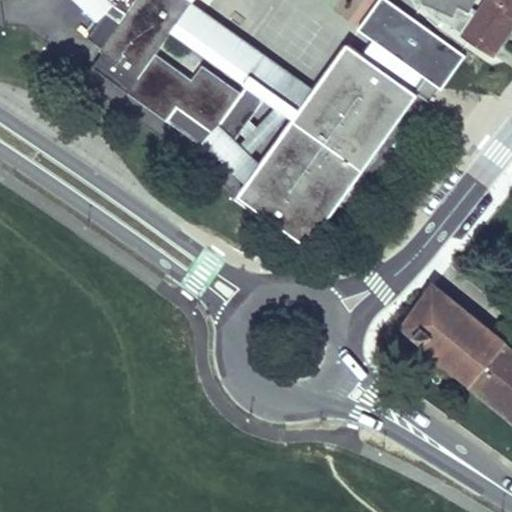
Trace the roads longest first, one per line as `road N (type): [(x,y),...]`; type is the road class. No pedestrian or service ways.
road 1 (tertiary): [(0,133),(47,181),(193,285),(236,345)]
road 2 (tertiary): [(270,296),(64,158),(0,130)]
road 3 (tertiary): [(294,398),(360,413),(511,495)]
road 4 (tertiary): [(511,495),(416,414),(374,390),(342,350)]
road 5 (residential): [(428,242),(511,135)]
road 6 (residential): [(428,242),(372,279),(310,297)]
road 7 (residential): [(342,340),(410,272),(428,242)]
